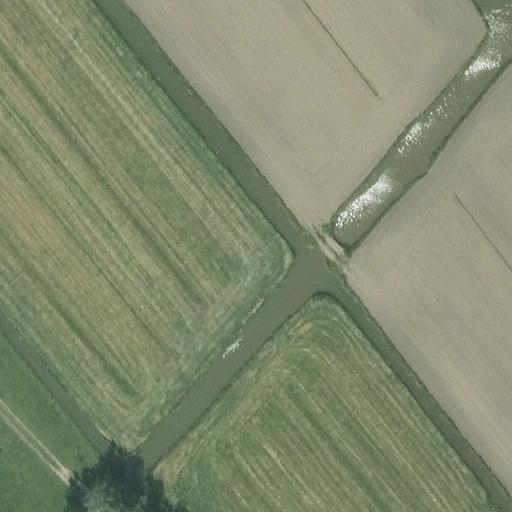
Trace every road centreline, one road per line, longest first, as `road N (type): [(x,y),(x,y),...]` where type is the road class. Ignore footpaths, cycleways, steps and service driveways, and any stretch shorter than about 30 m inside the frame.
road 1 (track): [(118,0),(511,495)]
road 2 (track): [(0,369),(101,511)]
